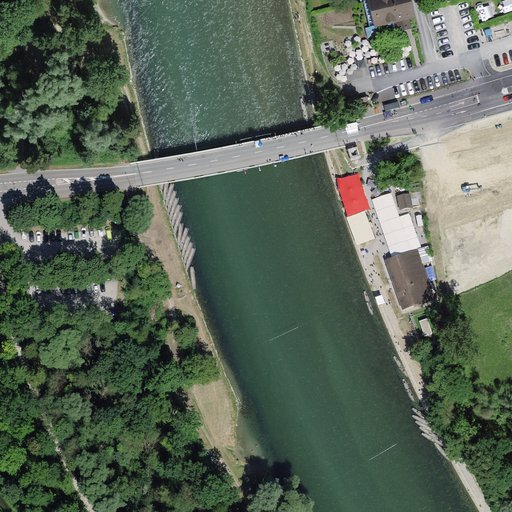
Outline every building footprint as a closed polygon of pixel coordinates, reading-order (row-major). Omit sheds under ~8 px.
[(365,28),(368,38),(405,30),(403,19),(407,18),(414,16),(409,0),(363,0),(370,27),(365,28)] [(364,90),(344,96),(347,106),(367,100),(364,90)] [(361,159),(357,146),(348,149),(351,162),(361,159)] [(409,196),(399,197),(401,210),(411,208),(409,196)] [(416,255),(389,264),(404,306),(413,303),(415,307),(432,301),(416,255)] [(432,334),(427,319),(419,322),(425,337),(432,334)]
